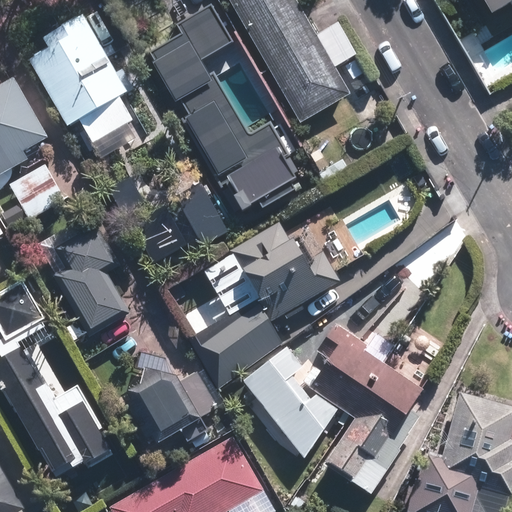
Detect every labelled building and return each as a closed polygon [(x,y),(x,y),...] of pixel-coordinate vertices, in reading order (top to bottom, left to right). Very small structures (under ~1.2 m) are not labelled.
[(349,98),(292,0),(227,0),(299,126),(349,98)] [(511,4),(511,0),(476,0),(487,19),(511,4)] [(230,42),(210,7),(177,25),(182,33),(152,50),(242,208),(305,173),(274,119),(248,134),(204,57),(230,42)] [(116,17),(96,27),(106,50),(127,40),(116,17)] [(131,126),(117,101),(126,96),(81,18),(42,41),(49,53),(31,63),(29,64),(66,130),(69,129),(78,123),(92,147),(131,126)] [(0,178),(23,166),(18,156),(46,141),(12,83),(0,89),(0,178)] [(318,174),(325,185),(349,172),(343,160),(320,173),(318,174)] [(28,223),(65,202),(45,168),(8,189),(19,207),(6,215),(14,228),(27,221),(28,223)] [(207,190),(180,204),(202,244),(229,230),(207,190)] [(166,208),(131,226),(153,267),(187,248),(166,208)] [(299,265),(277,225),(227,253),(255,304),(190,341),(188,342),(216,391),(218,389),(278,345),(267,325),(337,286),(319,253),(299,265)] [(53,278),(89,340),(130,317),(107,276),(120,268),(97,227),(54,251),(66,271),(53,278)] [(0,291),(0,393),(32,451),(35,450),(48,473),(62,464),(67,473),(105,453),(76,403),(57,414),(42,385),(39,387),(14,342),(41,327),(37,320),(40,319),(18,281),(0,291)] [(198,297),(176,310),(191,336),(213,323),(198,297)] [(350,418),(384,365),(366,353),(370,348),(336,325),(317,354),(329,362),(309,392),(317,398),(312,402),(294,379),(302,372),(285,351),(243,385),(305,462),(339,411),(350,418)] [(370,498),(387,473),(390,475),(417,434),(403,425),(424,391),(387,367),(384,365),(350,418),(354,421),(355,422),(325,469),(370,498)] [(181,388),(178,382),(146,373),(142,389),(122,402),(153,452),(219,413),(199,378),(181,388)] [(475,511),(481,493),(511,501),(511,469),(511,467),(511,448),(510,448),(511,440),(511,413),(459,399),(441,465),(429,462),(415,511),(475,511)] [(234,441),(111,511),(232,511),(264,494),(234,441)] [(0,511),(24,511),(27,511),(0,464),(0,511)] [(65,499),(72,511),(84,511),(96,506),(85,488),(68,498),(65,499)] [(299,511),(303,506),(294,500),(287,511),(299,511)]
